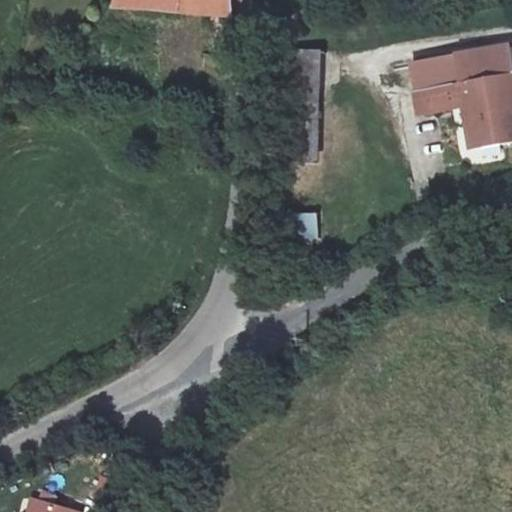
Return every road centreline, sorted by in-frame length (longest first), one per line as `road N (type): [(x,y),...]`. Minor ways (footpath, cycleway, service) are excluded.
road 1 (unclassified): [(262,0),(260,187),(231,303),(181,374)]
road 2 (unclassified): [(181,374),(511,207)]
road 3 (unclassified): [(181,374),(105,401),(0,457)]
road 4 (unclassified): [(181,374),(139,511)]
